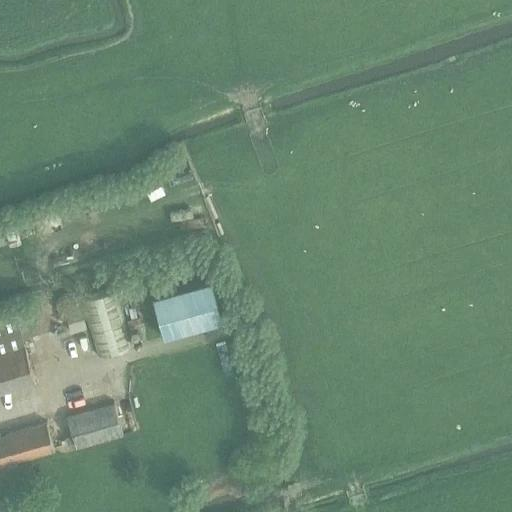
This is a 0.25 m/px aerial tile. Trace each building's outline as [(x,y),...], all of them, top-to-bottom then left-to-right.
[(210,280),(151,296),(164,339),(222,323),(210,280)] [(131,348),(115,290),(81,299),(97,356),(131,348)] [(0,393),(35,384),(16,312),(0,316),(0,393)] [(76,321),(68,324),(71,333),(79,330),(76,321)] [(114,402),(67,415),(76,448),(123,435),(114,402)] [(46,422),(0,434),(0,464),(54,450),(46,422)]
